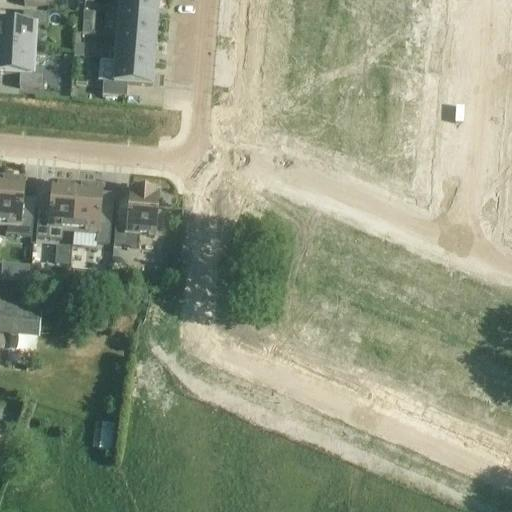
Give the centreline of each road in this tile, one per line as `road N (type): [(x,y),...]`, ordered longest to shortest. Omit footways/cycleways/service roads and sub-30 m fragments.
road 1 (residential): [(511,480),(197,345),(190,334),(195,163)]
road 2 (residential): [(468,245),(281,168),(195,163)]
road 3 (residential): [(468,245),(492,0)]
road 4 (residential): [(195,163),(0,146)]
road 5 (residential): [(195,163),(208,0)]
